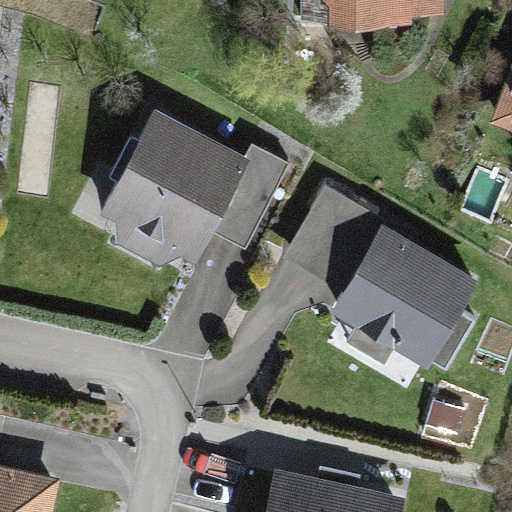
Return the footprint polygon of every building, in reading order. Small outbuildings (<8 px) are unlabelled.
[(300,0),(301,24),(432,26),(432,0),(300,0)] [(511,46),(481,123),(511,135),(511,46)] [(242,154),(146,105),(91,212),(187,261),(242,154)] [(423,234),(332,179),(286,252),(336,282),(322,305),(415,361),(466,278),(415,246),(423,234)] [(50,511),(61,470),(0,455),(0,511),(50,511)] [(399,511),(404,490),(264,458),(251,511),(399,511)]
